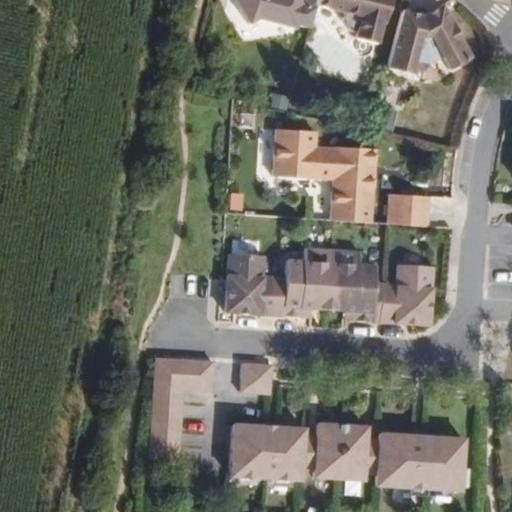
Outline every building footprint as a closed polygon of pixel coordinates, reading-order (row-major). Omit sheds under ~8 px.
[(330,0),(332,1),(339,3),(338,8),(360,13),(362,0),(272,0),(277,1),(277,0),(330,0)] [(376,0),(367,47),(390,52),(393,36),(408,40),(421,32),(429,45),(449,33),(429,0),(376,0)] [(364,59),(361,74),(371,76),(374,61),(364,59)] [(299,103),(259,102),(258,150),(298,151),(298,150),(318,150),(317,191),(357,193),(359,144),(354,144),(354,134),(359,135),(359,119),(319,118),(319,120),(299,120),(299,103)] [(376,163),(375,193),(414,194),(415,164),(376,163)] [(274,233),(274,250),(273,288),(291,289),(291,279),(300,279),(335,281),(344,281),(343,290),(362,291),(363,253),(363,235),(347,235),(347,222),(291,221),(291,233),(274,233)] [(252,229),(218,228),(215,287),(265,288),(266,250),(251,250),(252,229)] [(370,253),(369,291),(419,293),(421,234),(386,233),(385,254),(370,253)] [(274,250),(266,250),(265,288),(273,288),(274,250)] [(363,253),(362,291),(369,291),(370,253),(363,253)] [(300,279),(291,279),(291,289),(300,289),(300,279)] [(343,290),(344,281),(335,281),(335,290),(343,290)] [(210,388),(211,358),(152,356),(150,457),(180,458),(181,387),(210,388)] [(270,363),(240,362),(240,391),(269,392),(270,363)] [(309,441),(309,448),(359,449),(359,443),(360,408),(360,395),(310,394),(310,406),(309,441)] [(227,398),(225,450),(296,452),(296,441),(297,406),(297,399),(227,398)] [(457,404),(372,402),(372,408),(371,443),(371,454),(456,456),(457,404)] [(297,406),(296,441),(309,441),(310,406),(297,406)] [(360,408),(359,443),(371,443),(372,408),(360,408)]
